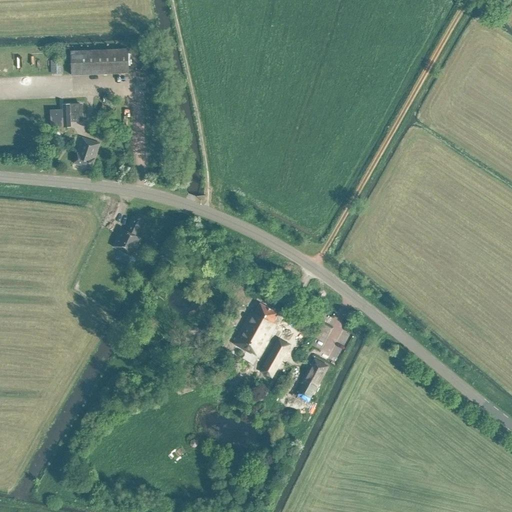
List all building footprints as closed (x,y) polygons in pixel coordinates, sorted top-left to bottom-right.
[(72,75),(128,72),(127,48),(71,50),(72,75)] [(52,72),(63,72),(63,58),(52,58),(52,72)] [(52,126),(69,125),(69,120),(82,120),(81,104),(63,105),(63,110),(51,110),(52,126)] [(109,127),(95,122),(91,134),(106,139),(109,127)] [(91,168),(100,143),(82,137),(79,146),(80,146),(79,150),(77,150),(73,163),(91,168)] [(143,219),(135,215),(134,217),(132,216),(125,230),(121,228),(112,246),(132,256),(141,238),(136,235),(139,229),(138,228),(143,219)] [(154,243),(147,239),(143,246),(150,250),(154,243)] [(278,313),(260,303),(254,312),(252,311),(234,343),(251,352),(251,351),(258,355),(275,324),(272,323),(278,313)] [(207,333),(212,323),(207,320),(201,329),(207,333)] [(272,375),(275,370),(290,344),(279,337),(261,369),(272,375)] [(315,392),(329,365),(314,357),(299,383),(315,392)]
